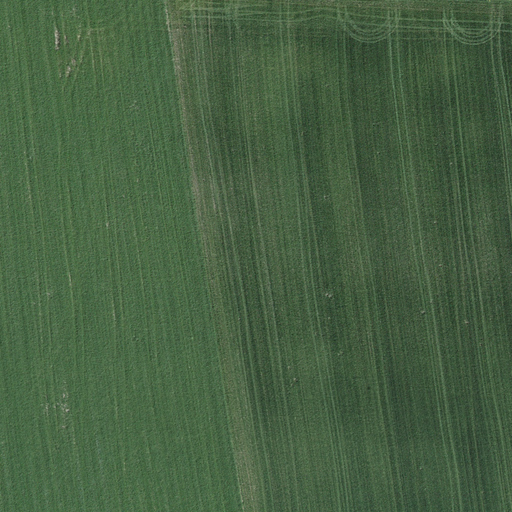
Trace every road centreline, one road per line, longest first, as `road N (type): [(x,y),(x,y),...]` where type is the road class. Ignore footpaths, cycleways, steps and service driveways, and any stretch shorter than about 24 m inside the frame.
road 1 (motorway): [(0,248),(511,258)]
road 2 (motorway): [(511,206),(0,197)]
